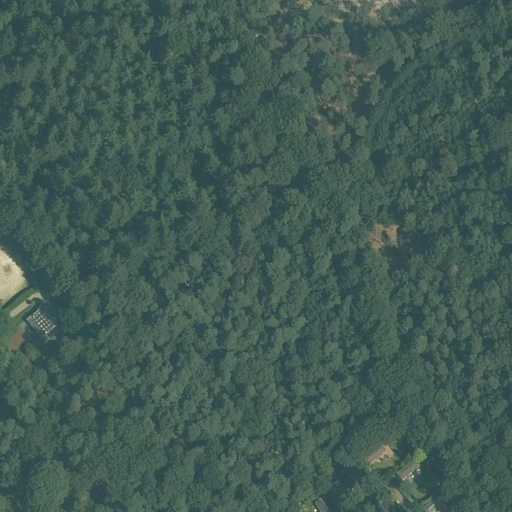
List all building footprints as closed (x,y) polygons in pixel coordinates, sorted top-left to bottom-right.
[(42,309),(26,322),(40,339),(56,327),(48,317),(52,314),(56,319),(62,314),(59,310),(62,308),(57,302),(54,304),(53,303),(47,307),(47,308),(44,311),(42,309)] [(385,452),(380,446),(362,460),(368,467),(385,452)] [(397,475),(402,482),(419,467),(414,460),(397,475)] [(346,476),(358,492),(365,487),(353,471),(346,476)] [(440,495),(422,511),(423,511),(434,511),(446,502),(440,495)] [(316,505),(320,511),(328,511),(321,502),(316,505)] [(387,511),(398,511),(390,502),(383,507),(387,511)]
